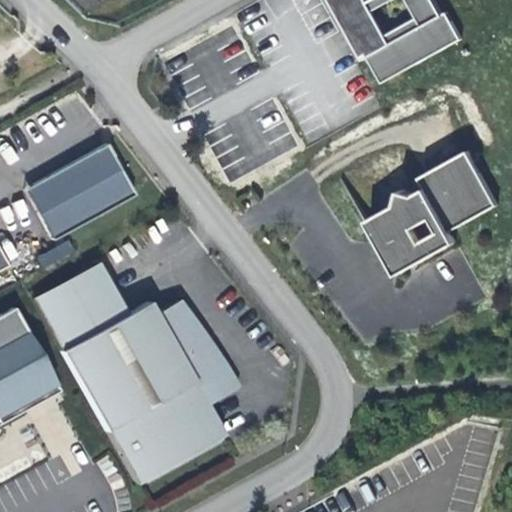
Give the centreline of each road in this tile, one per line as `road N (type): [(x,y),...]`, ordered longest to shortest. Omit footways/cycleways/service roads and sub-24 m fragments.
road 1 (residential): [(211,511),(304,458),(333,395),(325,364),(97,63)]
road 2 (residential): [(97,63),(211,0)]
